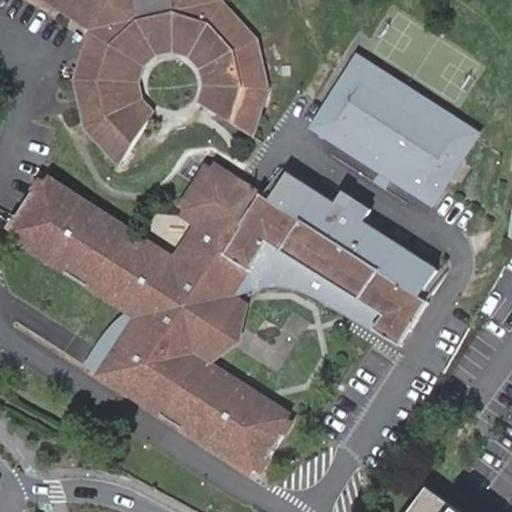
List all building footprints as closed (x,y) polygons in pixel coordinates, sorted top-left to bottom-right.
[(216,81),(209,101),(251,129),(268,82),(259,37),(224,0),(61,0),(95,22),(78,74),(88,122),(125,158),(152,115),(135,98),(131,75),(139,56),(160,42),(179,39),(198,46),(211,60),(216,81)] [(200,95),(209,101),(216,81),(211,60),(198,46),(179,39),(160,42),(139,56),(131,75),(135,98),(152,115),(156,107),(145,94),(140,79),(145,62),(162,51),(178,48),(192,53),(202,63),(206,79),(200,95)] [(483,134),(363,60),(318,129),(439,204),(483,134)] [(441,268),(367,222),(375,209),(348,193),(340,206),(291,175),(275,202),(254,189),(220,168),(216,174),(210,170),(186,209),(192,213),(188,219),(202,227),(180,262),(54,184),(18,243),(144,321),(129,345),(122,340),(100,375),(260,473),(296,415),(216,365),(202,357),(203,348),(206,339),(208,332),(212,325),(216,319),(221,312),(226,307),(230,302),(234,299),(237,297),(264,285),(286,283),(319,291),(345,307),(371,302),(387,312),(378,327),(404,343),(432,300),(424,295),(441,268)] [(216,365),(252,306),(237,297),(234,299),(230,302),(226,307),(221,312),(216,319),(212,325),(208,332),(206,339),(203,348),(202,357),(216,365)] [(378,327),(387,312),(371,302),(345,307),(378,327)] [(450,511),(426,494),(412,511),(450,511)]
